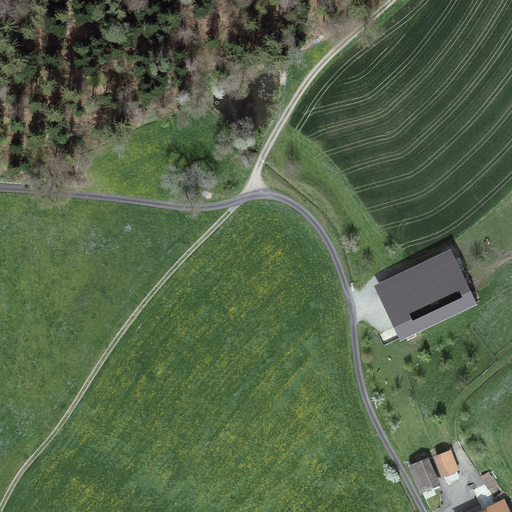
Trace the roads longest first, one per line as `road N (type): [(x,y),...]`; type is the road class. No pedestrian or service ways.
road 1 (track): [(0,510),(127,324),(245,197)]
road 2 (track): [(245,197),(270,194),(301,209),(331,249),(349,297),(364,395),(422,511)]
road 3 (unclassified): [(0,187),(196,207),(245,197)]
road 4 (track): [(245,197),(307,82),(388,0)]
